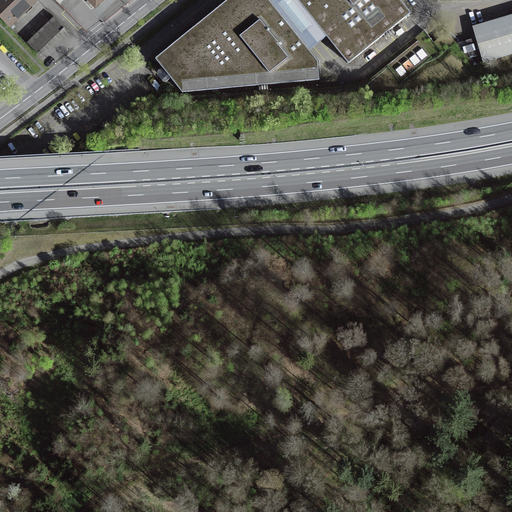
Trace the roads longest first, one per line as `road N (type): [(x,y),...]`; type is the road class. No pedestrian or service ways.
road 1 (track): [(0,274),(78,249),(358,226),(511,198)]
road 2 (motorway): [(0,202),(312,182),(511,154)]
road 3 (motorway): [(511,131),(354,154),(0,178)]
road 4 (track): [(511,387),(307,422),(113,485),(83,511)]
road 5 (primary): [(0,118),(150,0)]
